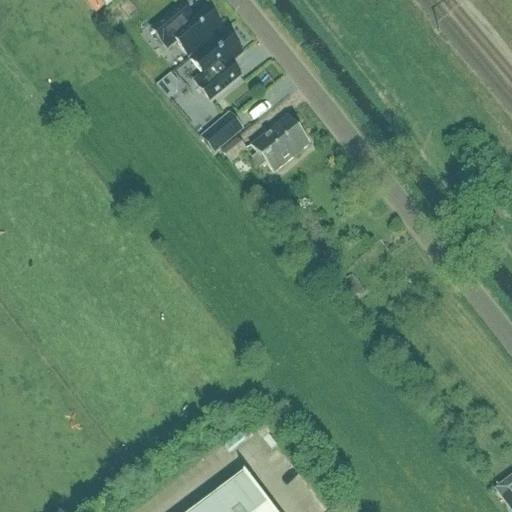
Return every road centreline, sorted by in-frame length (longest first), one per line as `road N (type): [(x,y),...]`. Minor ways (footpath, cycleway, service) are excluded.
road 1 (unclassified): [(511,346),(237,0)]
road 2 (unknown): [(169,511),(239,469),(278,479),(302,511)]
